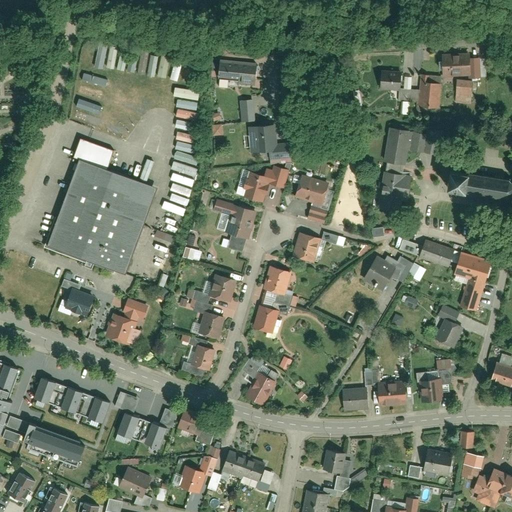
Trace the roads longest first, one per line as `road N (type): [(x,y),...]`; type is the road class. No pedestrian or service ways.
road 1 (residential): [(72,19),(511,32)]
road 2 (unclassified): [(72,19),(58,86),(0,231)]
road 3 (tertiary): [(0,322),(209,396)]
road 4 (residential): [(209,396),(230,361),(258,256),(274,228)]
road 5 (residential): [(463,417),(510,262)]
road 6 (tertiary): [(302,428),(463,417)]
